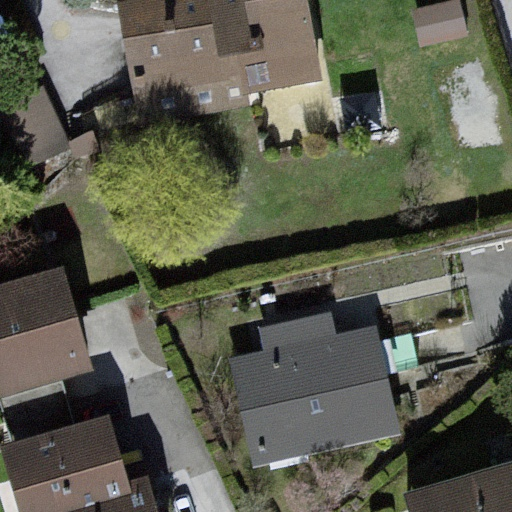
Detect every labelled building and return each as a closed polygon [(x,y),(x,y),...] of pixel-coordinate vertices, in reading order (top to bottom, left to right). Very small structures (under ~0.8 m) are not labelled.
[(192,0),(138,0),(108,6),(131,122),(238,111),(233,93),(225,59),(198,52),(192,0)] [(290,0),(192,0),(198,52),(225,59),(233,93),(310,85),(290,0)] [(12,98),(31,150),(66,137),(47,86),(12,98)] [(49,272),(0,286),(0,398),(79,376),(49,272)] [(368,337),(225,366),(248,476),(391,446),(368,337)] [(93,427),(0,448),(0,492),(4,511),(91,511),(114,508),(93,427)] [(511,511),(511,465),(389,502),(391,511),(511,511)]
